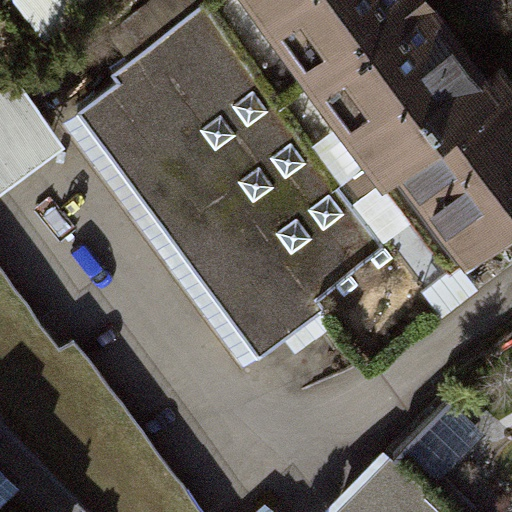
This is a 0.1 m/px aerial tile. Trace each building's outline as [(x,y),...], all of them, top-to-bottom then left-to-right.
[(16,0),(29,17),(51,0),(16,0)] [(284,0),(408,170),(511,94),(511,77),(455,0),(284,0)] [(87,109),(267,349),(394,255),(214,15),(87,109)] [(21,86),(0,101),(0,197),(67,148),(21,86)] [(511,243),(511,94),(408,170),(479,267),(511,243)] [(143,511),(203,511),(75,337),(61,347),(41,319),(15,338),(143,511)] [(449,511),(390,455),(335,511),(336,511),(449,511)]
